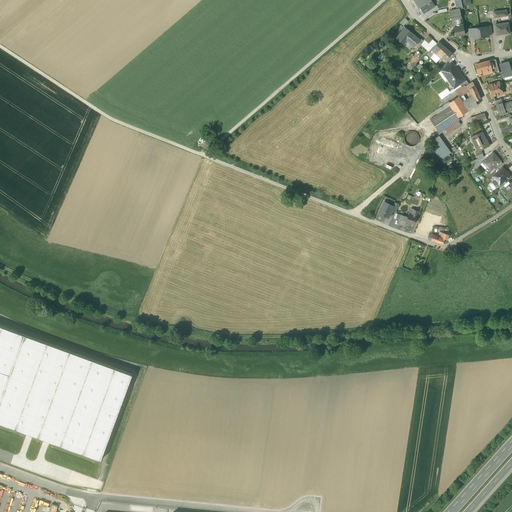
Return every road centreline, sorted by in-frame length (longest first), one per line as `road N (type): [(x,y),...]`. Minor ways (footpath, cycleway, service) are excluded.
road 1 (residential): [(385,0),(204,154),(445,246),(511,204)]
road 2 (track): [(0,264),(99,308),(224,338),(511,320)]
road 3 (residential): [(0,465),(80,495),(245,511)]
road 4 (track): [(0,45),(112,119),(204,154)]
